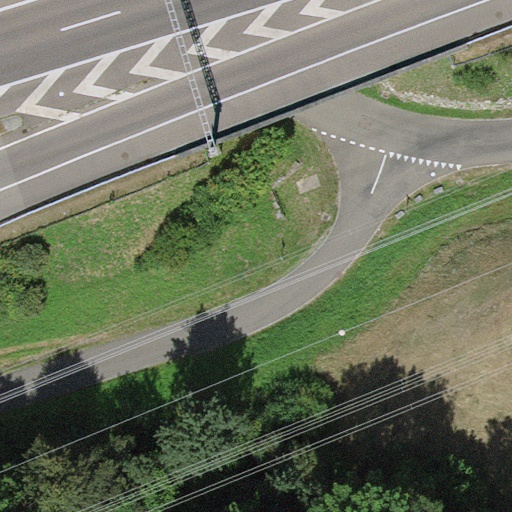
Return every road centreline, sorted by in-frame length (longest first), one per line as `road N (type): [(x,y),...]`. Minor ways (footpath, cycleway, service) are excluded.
road 1 (unclassified): [(511,142),(443,143),(394,131),(335,256),(255,317),(0,403)]
road 2 (motorway): [(0,175),(447,0)]
road 3 (track): [(64,0),(394,131)]
road 4 (motorway): [(0,48),(158,0)]
